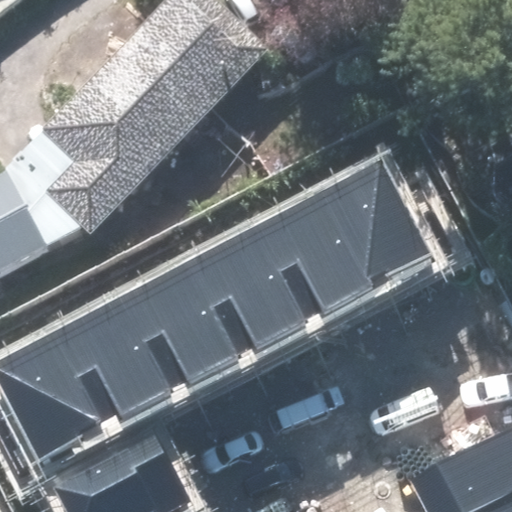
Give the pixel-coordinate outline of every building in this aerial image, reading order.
[(284,62),(219,0),(181,0),(55,133),(87,163),(52,201),(104,251),(284,62)] [(0,355),(0,386),(38,460),(429,256),(378,158),(0,355)] [(0,284),(58,254),(18,180),(0,189),(0,284)] [(511,511),(511,428),(411,481),(427,511),(511,511)] [(58,484),(72,511),(160,511),(186,499),(155,436),(58,484)]
